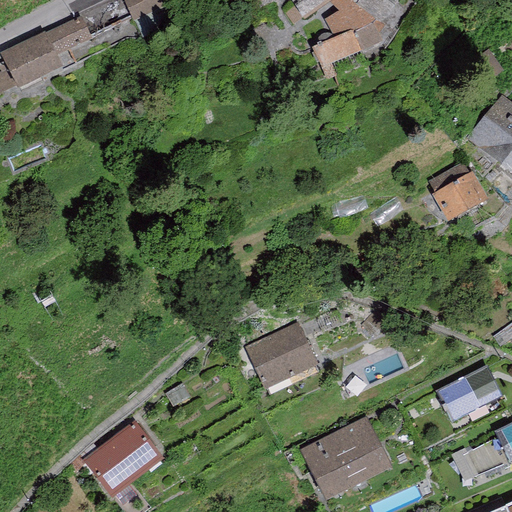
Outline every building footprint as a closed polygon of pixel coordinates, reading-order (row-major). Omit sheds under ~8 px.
[(43,33),(5,58),(18,84),(62,66),(57,56),(131,22),(120,0),(114,0),(87,16),(78,17),(73,22),(64,24),(52,31),(43,33)] [(162,0),(120,0),(131,22),(166,7),(162,0)] [(291,23),(335,0),(292,0),(288,11),(291,23)] [(351,0),(378,22),(394,0),(351,0)] [(328,44),(314,50),(323,67),(381,39),(371,25),(356,35),(351,31),(328,44)] [(511,106),(501,97),(464,139),(511,180),(511,106)] [(466,171),(430,188),(447,222),(483,207),(466,171)] [(216,286),(199,302),(215,322),(233,310),(216,286)] [(364,314),(364,334),(377,336),(377,316),(364,314)] [(234,356),(254,397),(300,372),(282,332),(234,356)] [(451,423),(500,402),(484,369),(439,393),(443,414),(451,423)] [(365,420),(300,453),(325,504),(391,471),(365,420)] [(136,425),(87,463),(112,496),(159,459),(136,425)] [(511,428),(500,435),(510,464),(511,462),(511,428)] [(459,451),(465,475),(506,465),(500,441),(459,451)]
